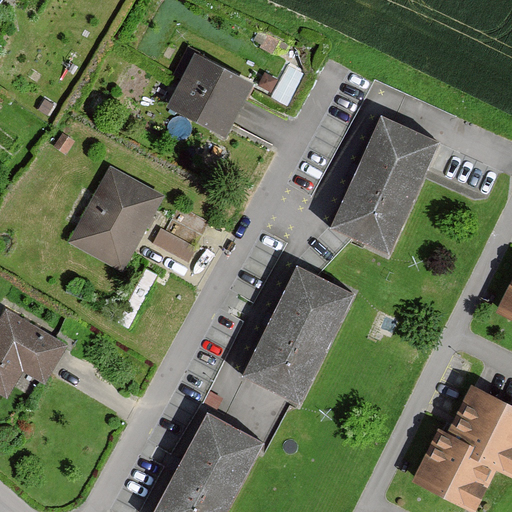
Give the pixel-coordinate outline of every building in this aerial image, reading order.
[(236,111),(250,84),(191,52),(175,81),(236,111)] [(236,111),(175,81),(161,103),(224,138),(236,111)] [(433,142),(374,115),(323,228),(382,254),(433,142)] [(161,197),(108,168),(66,245),(120,273),(161,197)] [(348,293),(290,264),(236,374),(294,402),(348,293)] [(511,275),(493,314),(511,322),(511,275)] [(64,342),(5,310),(0,318),(0,394),(5,397),(19,371),(41,383),(64,342)] [(511,472),(511,406),(468,385),(443,435),(433,430),(408,482),(468,511),(488,470),(508,480),(511,472)] [(219,511),(258,442),(202,412),(148,511),(219,511)]
